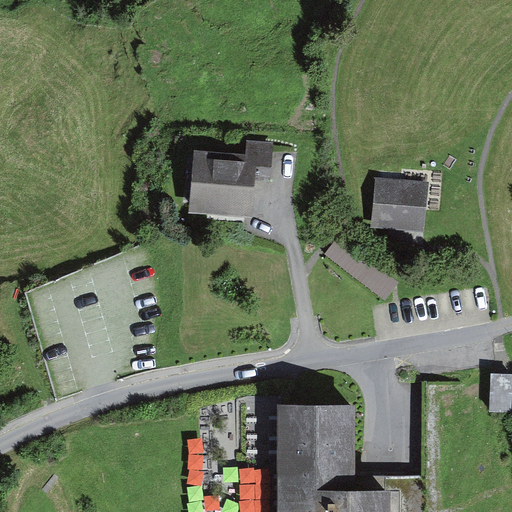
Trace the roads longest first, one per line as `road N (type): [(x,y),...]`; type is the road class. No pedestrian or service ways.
road 1 (residential): [(0,449),(119,396),(281,355),(511,319)]
road 2 (unknown): [(119,396),(74,277)]
road 3 (unknown): [(111,365),(143,339),(122,256)]
